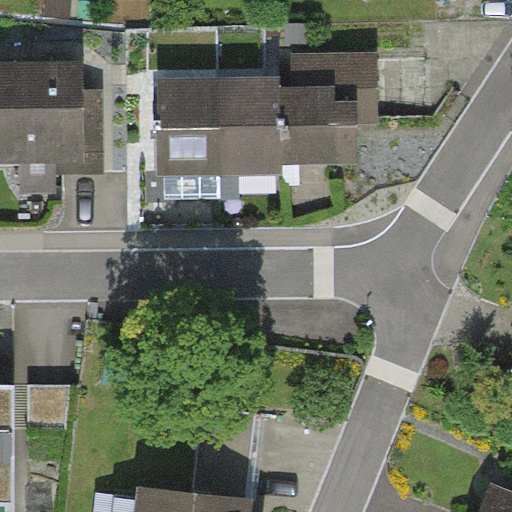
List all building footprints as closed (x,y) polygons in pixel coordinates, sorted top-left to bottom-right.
[(281,61),(281,84),(160,86),(162,174),(188,174),(241,173),(283,172),(283,162),(310,162),(363,161),(362,121),(381,120),(380,59),(281,61)] [(0,76),(0,170),(55,169),(56,185),(102,184),(100,98),(80,99),(80,75),(0,76)] [(0,511),(17,511),(17,383),(0,383),(0,511)] [(252,511),(253,500),(143,488),(140,511),(252,511)] [(511,511),(511,499),(486,489),(476,511),(511,511)]
